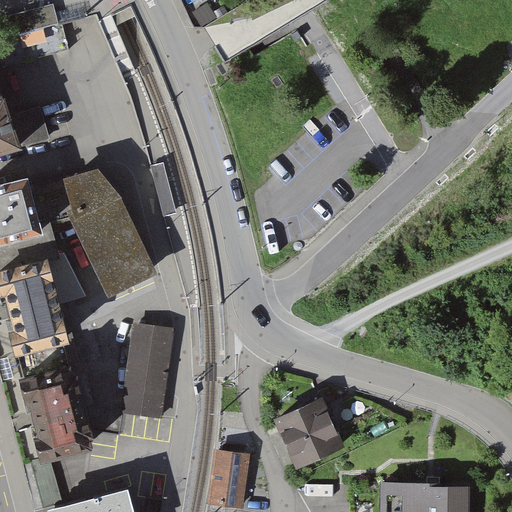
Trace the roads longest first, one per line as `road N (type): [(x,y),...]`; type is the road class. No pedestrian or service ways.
road 1 (residential): [(155,0),(220,166),(250,310),(270,335),(472,405),(511,435)]
road 2 (residential): [(88,34),(133,140),(179,310),(187,406),(172,511)]
road 3 (track): [(316,354),(328,332),(511,247)]
